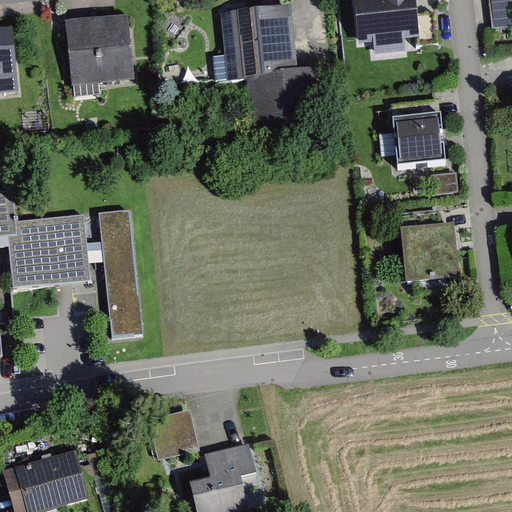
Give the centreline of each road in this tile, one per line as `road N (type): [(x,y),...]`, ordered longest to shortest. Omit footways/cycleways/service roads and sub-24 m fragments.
road 1 (residential): [(0,416),(136,390),(499,353)]
road 2 (residential): [(499,353),(463,0)]
